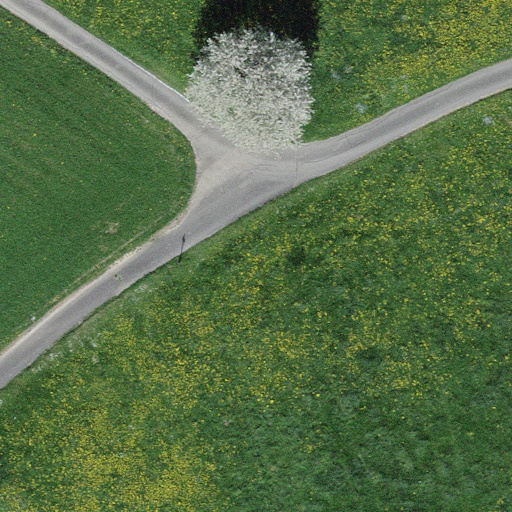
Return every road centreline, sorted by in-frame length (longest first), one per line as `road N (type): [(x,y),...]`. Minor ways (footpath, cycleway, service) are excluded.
road 1 (track): [(256,183),(114,278),(0,379)]
road 2 (track): [(256,183),(182,111),(10,0)]
road 3 (track): [(511,73),(256,183)]
